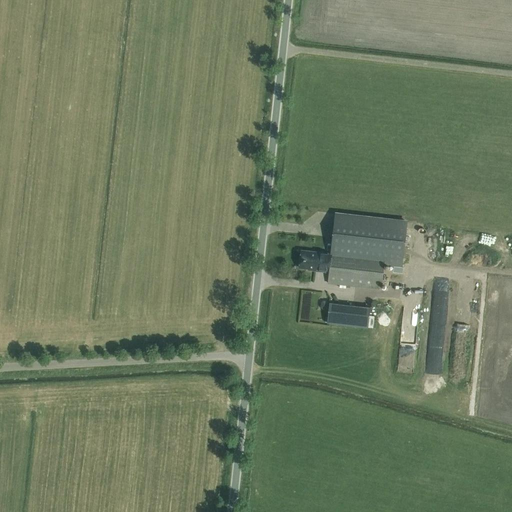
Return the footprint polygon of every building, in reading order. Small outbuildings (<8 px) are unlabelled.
[(299,267),(313,269),(313,270),(321,271),(322,267),(330,268),(328,282),(381,288),(384,265),(402,268),(408,220),(335,212),(330,255),(323,254),(323,253),(301,250),(299,267)] [(330,303),(328,322),(336,323),(338,303),(330,303)] [(369,307),(338,303),(336,323),(368,327),(369,307)] [(435,353),(442,335),(428,330),(421,349),(435,353)] [(409,366),(411,337),(395,336),(393,365),(409,366)]
